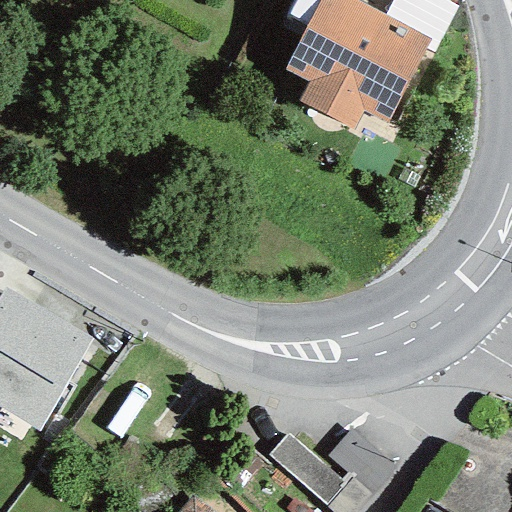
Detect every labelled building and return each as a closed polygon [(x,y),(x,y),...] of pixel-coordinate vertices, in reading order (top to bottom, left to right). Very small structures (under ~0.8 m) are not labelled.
[(384,16),(351,0),(319,0),(284,70),(308,83),(299,102),(354,130),(363,111),(388,124),(425,49),(430,39),(384,16)] [(445,0),(392,0),(384,16),(430,39),(425,49),(432,53),(456,9),(444,2),(445,0)] [(91,340),(3,289),(0,295),(0,409),(37,431),(91,340)] [(344,485),(284,433),(266,454),(326,506),(344,485)] [(210,511),(191,497),(178,511),(210,511)]
